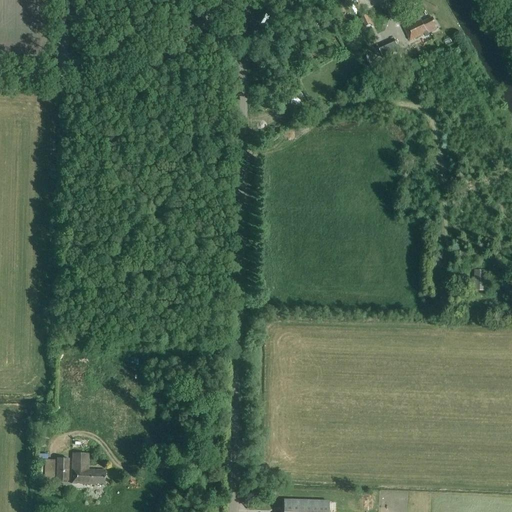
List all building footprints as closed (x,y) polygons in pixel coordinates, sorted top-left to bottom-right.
[(364,27),(370,24),(366,15),(360,18),(364,27)] [(427,34),(434,30),(433,27),(435,26),(431,18),(422,23),(420,20),(403,28),(410,42),(427,33),(427,34)] [(378,47),(382,57),(399,49),(394,39),(378,47)] [(374,66),(380,63),(376,54),(370,57),(374,66)] [(474,291),(485,292),(486,271),(474,271),(474,291)] [(71,484),(95,485),(95,484),(104,484),(105,471),(88,470),(88,454),(72,454),(71,484)] [(56,459),(56,461),(45,461),(44,479),(56,479),(56,482),(68,482),(68,460),(56,459)] [(327,511),(328,502),(284,501),(283,511),(327,511)]
